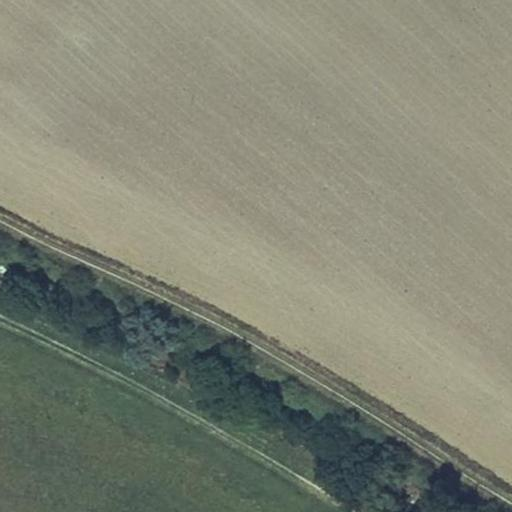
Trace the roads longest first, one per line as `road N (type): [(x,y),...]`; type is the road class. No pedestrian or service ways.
road 1 (track): [(0,228),(376,428),(505,511)]
road 2 (track): [(346,511),(181,408),(0,315)]
